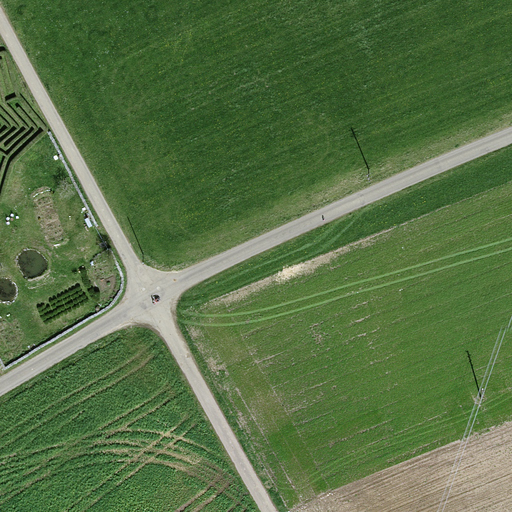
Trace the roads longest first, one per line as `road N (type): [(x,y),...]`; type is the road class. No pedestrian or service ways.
road 1 (track): [(511,139),(226,265),(0,389)]
road 2 (track): [(0,18),(268,511)]
